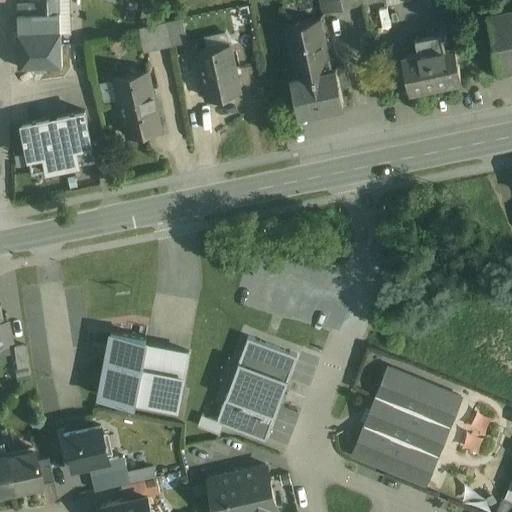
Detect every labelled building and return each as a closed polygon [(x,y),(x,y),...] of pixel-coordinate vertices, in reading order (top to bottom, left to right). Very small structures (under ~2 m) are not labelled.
[(37,0),(37,4),(25,4),(25,3),(20,3),(21,5),(10,5),(11,17),(19,17),(19,15),(60,13),(59,0),(37,0)] [(322,0),(325,12),(340,9),(337,0),(322,0)] [(337,0),(340,9),(362,4),(361,0),(337,0)] [(511,7),(489,12),(501,67),(511,64),(511,7)] [(60,13),(19,15),(19,17),(21,68),(62,66),(60,13)] [(321,18),(285,26),(286,30),(296,77),(332,70),(321,18)] [(183,19),(166,23),(171,46),(188,42),(183,19)] [(166,23),(139,29),(144,52),(171,46),(166,23)] [(229,34),(209,38),(211,48),(231,44),(229,34)] [(211,48),(197,51),(207,98),(241,91),(231,44),(211,48)] [(455,45),(403,56),(411,90),(462,79),(455,45)] [(296,77),(292,78),(299,113),(344,104),(336,69),(332,70),(296,77)] [(148,70),(115,78),(120,99),(115,100),(120,118),(124,117),(128,136),(161,129),(148,70)] [(85,111),(57,117),(58,121),(51,122),(50,119),(22,124),(32,174),(95,160),(89,129),(85,111)] [(0,312),(0,351),(8,350),(6,341),(12,340),(7,320),(2,321),(0,312)] [(189,351),(146,343),(147,339),(111,332),(99,397),(135,403),(136,400),(178,408),(189,351)] [(298,354),(249,336),(238,363),(242,364),(231,395),(227,393),(217,420),(266,438),(276,411),(273,410),(276,400),(284,402),(287,393),(280,390),(284,380),(288,381),(298,354)] [(26,346),(14,348),(17,368),(29,366),(26,346)] [(433,384),(389,366),(353,454),(370,461),(401,473),(426,483),(462,396),(433,384)] [(101,425),(63,434),(71,468),(109,459),(101,425)] [(34,448),(6,455),(14,490),(42,484),(37,460),(34,448)] [(6,455),(0,456),(0,493),(14,490),(6,455)] [(49,458),(37,460),(42,484),(54,481),(49,458)] [(209,478),(217,511),(274,511),(278,511),(267,464),(209,478)] [(149,477),(122,484),(125,499),(148,494),(148,495),(160,492),(157,475),(149,477)] [(125,499),(101,505),(102,511),(152,511),(148,495),(148,494),(125,499)]
